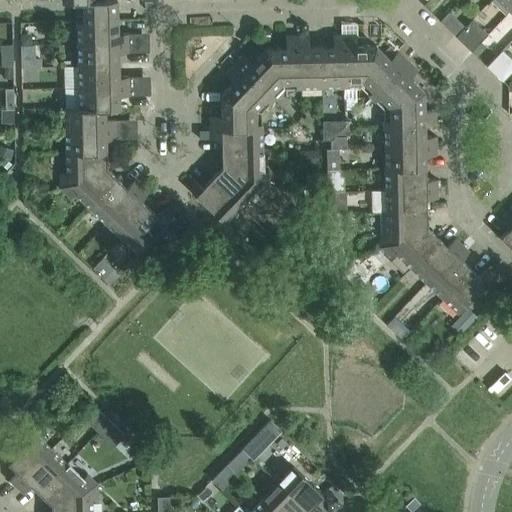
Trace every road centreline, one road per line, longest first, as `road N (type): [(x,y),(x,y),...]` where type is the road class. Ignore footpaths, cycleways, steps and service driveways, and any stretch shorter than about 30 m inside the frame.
road 1 (residential): [(511,264),(466,209),(465,84),(404,26)]
road 2 (residential): [(302,16),(172,20),(163,33),(159,162)]
